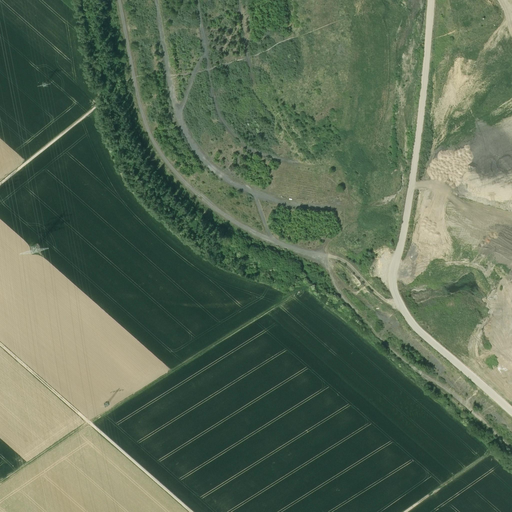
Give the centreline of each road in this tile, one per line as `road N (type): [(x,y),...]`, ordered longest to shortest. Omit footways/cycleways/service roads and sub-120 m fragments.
road 1 (track): [(118,0),(149,143),(179,181),(224,219),(337,258),(397,306),(392,277),(411,196),(427,0)]
road 2 (track): [(0,482),(302,289)]
road 3 (track): [(157,0),(184,132),(216,173),(254,195),(268,239)]
road 4 (track): [(323,258),(370,330),(511,457)]
road 5 (track): [(0,344),(190,511)]
road 6 (track): [(511,412),(397,306)]
road 7 (track): [(0,184),(100,105)]
road 8 (track): [(197,0),(207,56),(177,112)]
